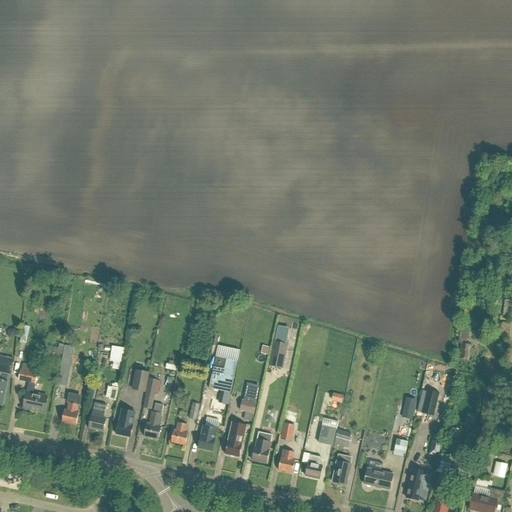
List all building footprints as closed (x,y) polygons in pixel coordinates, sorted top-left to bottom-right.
[(468,323),(472,298),(467,297),(463,322),(468,323)] [(479,328),(477,327),(475,339),(484,340),(487,321),(480,320),(479,328)] [(9,324),(7,339),(16,341),(18,325),(9,324)] [(459,343),(461,343),(466,344),(468,328),(469,325),(462,324),(459,343)] [(282,368),(287,345),(275,342),(270,366),(282,368)] [(471,345),(466,344),(461,343),(459,358),(469,360),(471,345)] [(66,346),(61,376),(68,377),(74,348),(66,346)] [(122,367),(125,348),(113,346),(111,360),(114,361),(114,366),(122,367)] [(12,373),(15,358),(0,355),(0,370),(2,371),(1,379),(0,378),(0,403),(3,405),(8,380),(7,380),(9,373),(12,373)] [(231,392),(238,361),(227,359),(225,368),(214,365),(210,387),(231,392)] [(45,411),(48,395),(34,392),(38,372),(22,368),(20,379),(29,381),(28,390),(28,391),(24,407),(45,411)] [(132,389),(145,391),(149,372),(136,370),(132,389)] [(152,409),(158,379),(149,378),(144,407),(152,409)] [(247,384),(244,400),(256,402),(259,386),(247,384)] [(116,400),(118,387),(112,386),(110,399),(116,400)] [(434,415),(439,392),(428,389),(422,413),(434,415)] [(342,402),(343,395),(334,392),(332,399),(342,402)] [(76,412),(78,404),(79,397),(70,395),(67,410),(64,409),(62,422),(76,425),(79,412),(76,412)] [(406,398),(402,417),(412,419),(416,400),(406,398)] [(256,402),(244,400),(243,400),(241,410),(254,413),(256,402)] [(197,419),(200,404),(193,402),(189,418),(197,419)] [(104,418),(106,405),(95,403),(92,416),(91,416),(89,428),(103,432),(106,419),(104,418)] [(147,424),(144,437),(158,440),(161,427),(159,426),(161,414),(163,406),(155,404),(153,412),(151,412),(149,424),(147,424)] [(229,416),(236,418),(238,410),(231,408),(229,416)] [(131,424),(133,412),(121,409),(119,422),(116,435),(130,438),(133,425),(131,424)] [(225,454),(239,457),(246,425),(232,422),(229,438),(231,439),(230,442),(228,441),(225,454)] [(186,432),(187,425),(178,423),(176,430),(174,429),(171,442),(185,445),(188,433),(186,432)] [(295,425),(285,423),(282,433),(292,436),(295,425)] [(212,451),(215,439),(217,429),(203,426),(198,448),(212,451)] [(319,442),(334,445),(336,434),(337,430),(323,426),(319,442)] [(458,442),(461,429),(452,427),(449,441),(458,442)] [(348,448),(352,433),(338,429),(334,444),(348,448)] [(269,450),(273,434),(259,431),(255,447),(252,460),(266,463),(269,450)] [(429,455),(440,457),(444,433),(434,431),(429,455)] [(397,439),(395,447),(406,450),(408,442),(397,439)] [(293,460),(294,452),(285,450),(283,458),(281,457),(278,470),(292,473),(295,460),(293,460)] [(347,485),(349,472),(351,464),(348,464),(349,457),(338,454),(332,482),(347,485)] [(320,466),(322,458),(312,456),(310,464),(308,463),(305,476),(319,479),(322,466),(320,466)] [(370,461),(369,468),(381,471),(382,464),(370,461)] [(504,477),(508,464),(497,461),(493,475),(504,477)] [(391,489),(393,476),(394,473),(381,471),(369,468),(365,484),(391,489)] [(407,497),(419,500),(420,495),(425,496),(428,494),(432,475),(433,472),(413,468),(412,473),(410,483),(407,497)] [(447,511),(452,495),(450,495),(452,484),(448,483),(450,475),(441,473),(436,492),(438,492),(436,503),(438,504),(436,511),(447,511)] [(485,511),(494,511),(497,500),(504,501),(506,492),(491,489),(489,497),(474,494),(471,509),(485,511)]
